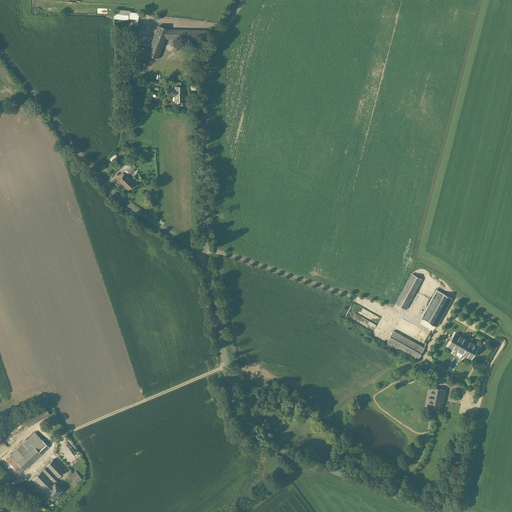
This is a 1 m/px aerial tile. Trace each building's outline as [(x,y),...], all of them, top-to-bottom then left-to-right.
[(129,14),(116,13),(115,21),(128,23),(129,14)] [(158,26),(157,30),(156,29),(155,34),(148,54),(157,58),(164,39),(168,30),(158,26)] [(181,31),(168,30),(164,39),(180,39),(180,35),(181,31)] [(189,31),(181,31),(180,35),(180,39),(189,39),(189,31)] [(206,31),(189,31),(189,39),(206,40),(206,31)] [(157,58),(148,54),(147,54),(146,61),(147,61),(144,78),(155,80),(156,73),(158,58),(157,58)] [(184,87),(177,87),(177,89),(167,89),(167,96),(177,96),(177,102),(183,102),(184,102),(184,87)] [(133,184),(122,173),(117,179),(128,190),(133,184)] [(412,274),(396,304),(406,310),(422,280),(412,274)] [(437,290),(421,318),(427,322),(443,294),(437,290)] [(443,294),(427,322),(436,327),(452,299),(443,294)] [(476,332),(468,328),(462,338),(470,342),(476,332)] [(424,348),(393,331),(387,343),(418,360),(424,348)] [(470,342),(462,338),(456,350),(472,359),(479,347),(470,342)] [(436,388),(430,387),(430,393),(429,396),(429,397),(431,398),(429,407),(435,408),(434,409),(440,410),(442,397),(444,397),(446,390),(436,388)] [(40,398),(26,406),(19,410),(28,427),(50,415),(40,398)] [(35,433),(11,456),(17,462),(28,451),(25,448),(30,443),(41,454),(48,447),(35,433)] [(28,451),(17,462),(20,466),(24,470),(41,454),(30,443),(25,448),(28,451)] [(11,456),(10,455),(6,459),(16,469),(20,466),(17,462),(11,456)] [(53,460),(33,479),(45,492),(54,484),(53,482),(64,472),(53,460)] [(16,469),(15,470),(19,474),(24,470),(20,466),(16,469)] [(54,484),(45,492),(52,500),(61,491),(54,484)] [(2,502),(0,503),(0,509),(2,511),(3,511),(8,508),(2,502)]
